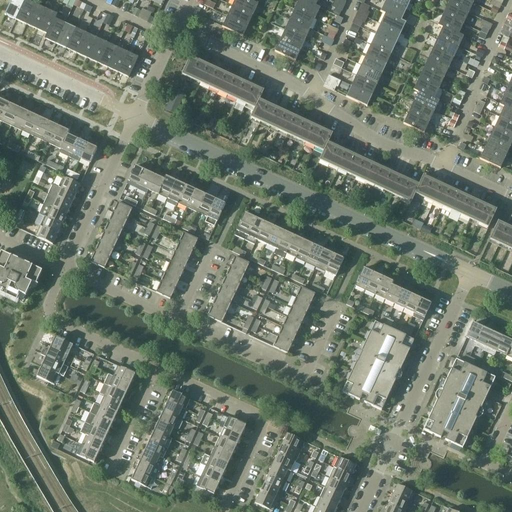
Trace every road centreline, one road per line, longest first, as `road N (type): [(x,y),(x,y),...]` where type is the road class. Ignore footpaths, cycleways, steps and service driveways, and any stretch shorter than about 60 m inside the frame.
road 1 (tertiary): [(468,273),(133,116)]
road 2 (residential): [(354,511),(468,273)]
road 3 (residential): [(223,511),(266,419),(155,367)]
road 4 (residential): [(178,322),(302,378),(336,304)]
road 5 (residential): [(442,164),(510,0)]
road 6 (residential): [(155,367),(50,317),(47,302),(61,268)]
road 7 (residential): [(61,268),(133,116)]
road 8 (residential): [(442,164),(381,144),(307,93)]
road 9 (residential): [(307,93),(172,33)]
road 10 (residential): [(133,116),(0,53)]
road 11 (residential): [(178,322),(61,268)]
